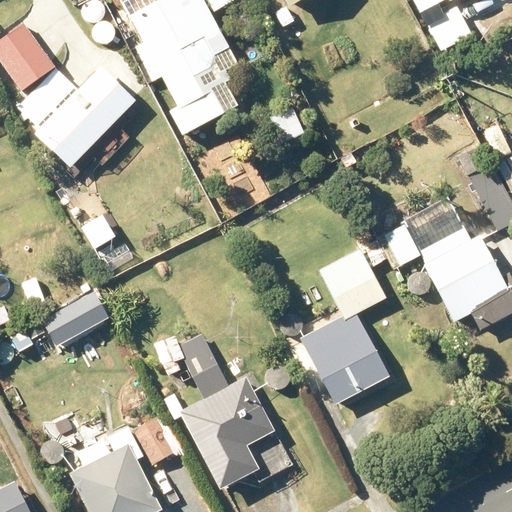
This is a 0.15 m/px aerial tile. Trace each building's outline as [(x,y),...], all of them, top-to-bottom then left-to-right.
[(98,0),(94,0),(78,8),(99,47),(118,37),(98,0)] [(158,76),(175,107),(166,112),(179,135),(233,106),(221,83),(228,80),(223,70),(235,63),(200,0),(152,0),(154,2),(126,16),(139,40),(126,47),(145,83),(158,76)] [(205,0),(211,12),(233,0),(205,0)] [(410,0),(418,13),(441,0),(445,0),(446,1),(448,0),(410,0)] [(273,13),(280,27),(291,21),(283,7),(273,13)] [(20,20),(0,29),(0,70),(7,85),(44,66),(20,20)] [(15,107),(37,129),(32,134),(66,168),(132,101),(98,67),(76,90),(53,68),(15,107)] [(269,111),(259,116),(263,124),(268,122),(279,145),(301,134),(288,107),(272,116),(269,111)] [(353,118),(346,122),(351,129),(357,124),(353,118)] [(98,136),(96,142),(99,148),(105,151),(111,148),(113,142),(110,136),(104,134),(98,136)] [(471,150),(455,159),(464,176),(481,166),(471,150)] [(348,153),(339,159),(345,167),(354,161),(348,153)] [(511,205),(511,155),(494,165),(508,192),(504,194),(511,206),(511,205)] [(511,213),(488,168),(467,179),(495,232),(511,222),(511,213)] [(99,218),(78,229),(89,250),(110,238),(99,218)] [(457,220),(433,233),(437,241),(415,252),(401,226),(383,235),(379,227),(372,230),(392,269),(419,254),(424,264),(422,265),(451,322),(467,313),(476,331),(511,312),(511,284),(507,274),(498,279),(476,236),(468,240),(457,220)] [(372,241),(355,252),(367,269),(384,258),(372,241)] [(124,242),(98,258),(109,276),(135,260),(124,242)] [(34,277),(17,284),(28,312),(45,306),(34,277)] [(2,306),(0,307),(0,323),(8,319),(2,306)] [(299,333),(282,341),(310,396),(326,388),(334,403),(383,377),(350,314),(331,324),(328,320),(319,325),(321,329),(302,339),(299,333)] [(179,358),(201,399),(181,410),(172,393),(162,399),(173,419),(178,416),(216,491),(256,471),(243,446),(271,432),(243,378),(227,386),(200,333),(176,345),(171,335),(151,345),(166,374),(177,368),(174,361),(179,358)] [(282,362),(262,372),(274,396),(294,386),(282,362)] [(43,416),(23,427),(46,469),(65,459),(43,416)] [(96,416),(72,428),(79,443),(104,431),(96,416)] [(130,430),(149,465),(174,452),(172,448),(178,445),(166,424),(160,427),(155,417),(130,430)] [(105,437),(112,452),(66,475),(84,511),(154,511),(157,511),(132,460),(140,456),(126,427),(105,437)]
